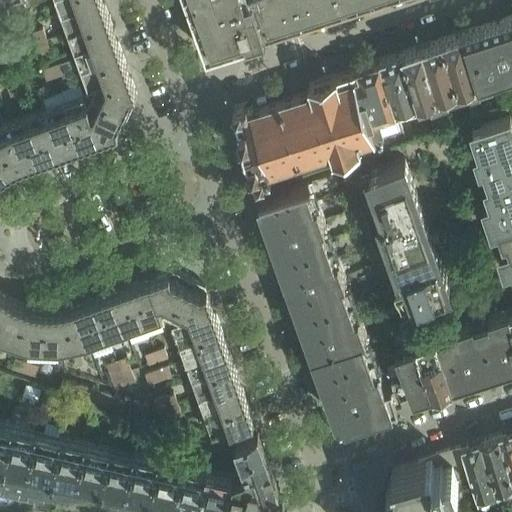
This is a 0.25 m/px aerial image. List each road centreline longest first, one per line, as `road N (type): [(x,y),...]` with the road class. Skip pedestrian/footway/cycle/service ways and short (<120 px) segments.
road 1 (residential): [(181,92),(318,462)]
road 2 (residential): [(459,0),(181,92)]
road 3 (residential): [(318,462),(511,402)]
